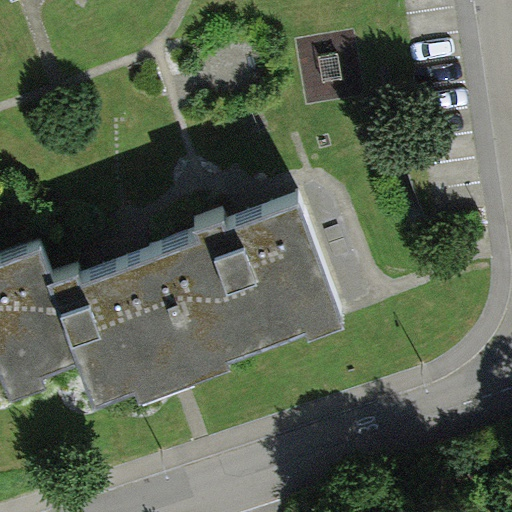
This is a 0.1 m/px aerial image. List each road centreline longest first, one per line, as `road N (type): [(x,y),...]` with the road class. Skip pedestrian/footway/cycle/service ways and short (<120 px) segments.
road 1 (residential): [(110,511),(511,384)]
road 2 (residential): [(511,179),(485,0)]
